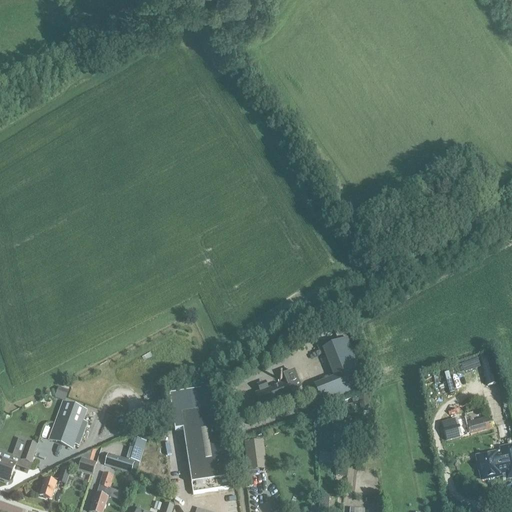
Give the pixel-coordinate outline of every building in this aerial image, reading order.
[(322,405),(347,396),(366,390),(364,387),(346,342),(323,351),(335,380),(315,388),(321,405),(322,405)] [(487,387),(497,385),(493,367),(490,354),(479,357),(487,387)] [(294,373),(284,377),(287,384),(267,391),(265,385),(258,387),(261,394),(256,396),(262,411),(293,398),(291,394),(301,390),(294,373)] [(232,489),(217,389),(169,396),(175,433),(183,431),(193,496),(232,489)] [(368,398),(359,399),(361,413),(370,412),(368,398)] [(63,404),(50,442),(72,450),(74,445),(82,421),(86,412),(63,404)] [(340,407),(341,416),(355,414),(354,405),(340,407)] [(467,415),(435,423),(439,440),(443,439),(461,435),(471,433),(469,423),(468,421),(467,415)] [(360,434),(361,423),(332,423),(332,433),(337,433),(337,437),(357,437),(357,434),(360,434)] [(146,443),(135,439),(132,450),(143,453),(146,443)] [(36,446),(28,443),(27,442),(20,461),(21,462),(22,462),(30,465),(31,466),(38,447),(36,446)] [(502,453),(477,459),(482,480),(504,476),(503,472),(506,472),(507,479),(511,478),(511,447),(501,450),(502,453)] [(152,450),(152,465),(166,464),(166,473),(169,473),(169,450),(152,450)] [(128,462),(128,461),(108,455),(105,467),(131,475),(131,474),(134,464),(128,462)] [(0,481),(9,485),(16,465),(0,458),(0,481)] [(97,464),(81,460),(77,473),(78,474),(93,478),(97,464)] [(63,469),(58,482),(60,482),(59,484),(66,486),(71,471),(67,470),(66,470),(63,469)] [(96,495),(89,511),(103,511),(108,498),(110,499),(113,491),(109,490),(113,477),(103,474),(96,495)] [(39,493),(38,495),(40,495),(39,498),(51,502),(57,485),(59,485),(59,484),(60,482),(58,482),(54,480),(53,483),(45,481),(44,482),(43,482),(42,487),(40,487),(39,493)]
